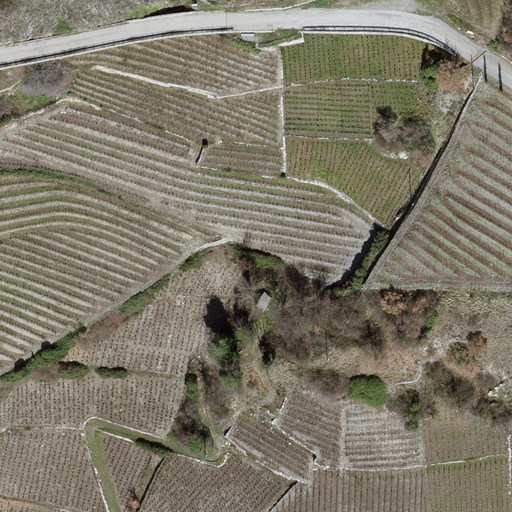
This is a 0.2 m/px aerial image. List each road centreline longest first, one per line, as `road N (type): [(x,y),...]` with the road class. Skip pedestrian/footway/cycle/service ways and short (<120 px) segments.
road 1 (track): [(511,72),(436,26),(311,14),(159,22),(0,53)]
road 2 (track): [(116,511),(92,428),(213,455),(218,442),(202,395),(203,366),(213,365),(260,402),(273,401),(257,327)]
